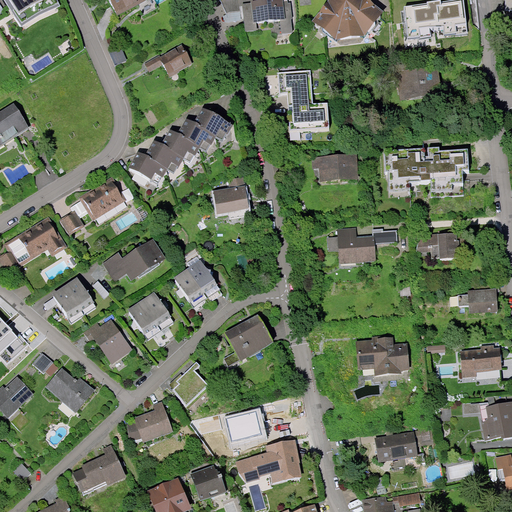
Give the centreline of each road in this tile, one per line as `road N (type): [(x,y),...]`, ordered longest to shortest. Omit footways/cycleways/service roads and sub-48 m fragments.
road 1 (residential): [(286,297),(256,124),(202,0)]
road 2 (residential): [(0,225),(99,164),(119,139),(121,109),(76,0)]
road 3 (residential): [(341,511),(286,297)]
road 4 (residential): [(133,400),(241,303),(286,297)]
road 5 (residential): [(133,400),(0,285)]
road 6 (residential): [(15,511),(133,400)]
road 7 (residential): [(494,102),(511,240)]
